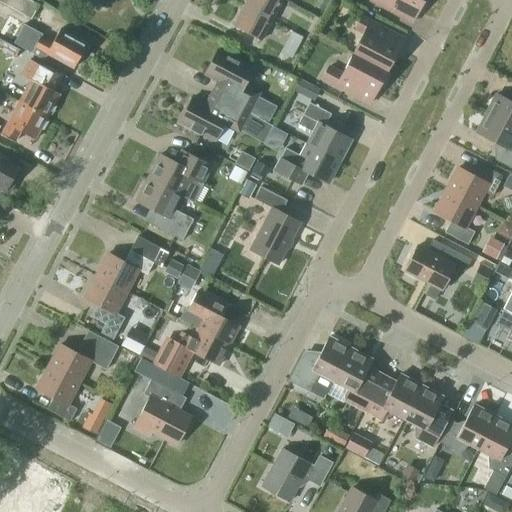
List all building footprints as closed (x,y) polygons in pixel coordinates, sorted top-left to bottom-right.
[(0,0),(0,1),(31,19),(39,4),(31,0),(0,0)] [(272,19),(282,0),(246,0),(245,4),(272,19)] [(330,0),(316,0),(314,5),(324,11),(330,0)] [(345,0),(332,0),(330,4),(340,10),(345,0)] [(412,23),(423,0),(370,0),(371,1),(412,23)] [(261,40),(272,19),(245,4),(233,25),(261,40)] [(22,23),(9,15),(0,31),(0,34),(12,41),(22,23)] [(387,71),(404,38),(362,17),(356,29),(364,33),(353,53),(387,71)] [(74,68),(87,43),(60,28),(52,44),(41,38),(43,34),(24,24),(14,43),(44,60),(48,53),(74,68)] [(292,31),(286,42),(298,48),(304,37),(292,31)] [(260,92),(245,84),(253,68),(218,49),(205,74),(218,81),(212,93),(249,112),(250,111),(257,96),(260,92)] [(369,104),(387,71),(353,53),(343,73),(329,67),(323,79),(369,104)] [(47,117),(60,94),(45,86),(52,73),(39,66),(20,101),(47,117)] [(309,84),(299,79),(293,90),(304,95),(309,84)] [(260,118),(249,112),(212,93),(206,104),(193,97),(180,122),(215,140),(223,125),(238,133),(240,129),(250,135),(260,118)] [(511,101),(497,94),(486,113),(511,126),(511,101)] [(269,121),(277,106),(257,96),(250,111),(269,121)] [(35,139),(47,117),(20,101),(0,137),(13,144),(20,131),(35,139)] [(340,161),(351,139),(325,125),(331,114),(309,103),(298,124),(314,132),(307,144),(340,161)] [(511,126),(486,113),(476,133),(502,146),(495,160),(511,168),(511,126)] [(328,183),(340,161),(307,144),(301,156),(286,148),(274,170),(296,181),(302,169),(328,183)] [(181,195),(181,196),(194,203),(213,165),(181,149),(175,161),(160,154),(148,177),(181,195)] [(240,152),(234,163),(247,170),(253,159),(240,152)] [(0,187),(9,193),(21,170),(6,162),(8,159),(0,154),(0,187)] [(264,178),(270,167),(257,160),(251,172),(264,178)] [(446,190),(476,205),(484,191),(493,196),(504,176),(480,164),(474,175),(458,167),(446,190)] [(174,209),(181,196),(181,195),(148,177),(136,201),(160,213),(154,225),(182,240),(193,219),(174,209)] [(257,184),(247,179),(239,194),(249,199),(257,184)] [(300,222),(287,215),(281,212),(287,200),(261,186),(254,199),(272,208),(250,249),(278,264),(300,222)] [(465,227),(476,205),(446,190),(435,212),(451,220),(445,232),(468,244),(475,231),(465,227)] [(511,235),(511,224),(504,221),(497,233),(510,239),(511,235)] [(147,275),(153,263),(161,267),(169,253),(137,236),(124,262),(108,253),(96,275),(126,291),(137,270),(147,275)] [(504,244),(489,236),(481,252),(496,259),(504,244)] [(464,272),(471,259),(433,240),(427,251),(417,246),(405,270),(443,289),(454,267),(464,272)] [(207,249),(194,242),(187,255),(200,262),(207,249)] [(511,257),(511,253),(506,251),(500,262),(508,266),(511,257)] [(184,266),(171,259),(164,272),(177,279),(184,266)] [(483,289),(493,269),(480,263),(470,282),(483,289)] [(200,271),(187,264),(177,283),(190,291),(200,271)] [(115,313),(126,291),(96,275),(84,298),(97,305),(91,316),(105,324),(101,333),(113,339),(124,317),(115,313)] [(197,328),(229,345),(239,326),(223,317),(228,306),(198,290),(187,310),(182,312),(178,319),(197,329),(197,328)] [(511,291),(502,310),(503,310),(511,314),(511,291)] [(497,309),(482,301),(471,321),(486,329),(497,309)] [(511,340),(511,314),(503,310),(496,324),(510,331),(507,338),(511,340)] [(195,353),(219,365),(229,345),(197,328),(197,329),(192,338),(182,332),(177,342),(166,336),(152,363),(181,379),(195,353)] [(145,344),(127,334),(121,346),(139,355),(145,344)] [(333,381),(351,348),(329,336),(316,361),(304,354),(306,351),(304,350),(289,379),(310,390),(319,373),(333,381)] [(111,342),(105,353),(82,341),(76,353),(60,344),(49,366),(79,382),(90,361),(106,370),(118,346),(111,342)] [(157,352),(145,346),(139,357),(151,363),(157,352)] [(368,367),(372,359),(351,348),(333,381),(344,387),(343,390),(344,400),(362,410),(382,374),(368,367)] [(67,404),(79,382),(49,366),(37,389),(53,397),(47,409),(70,421),(76,409),(67,404)] [(404,418),(421,385),(400,374),(396,381),(382,374),(363,410),(382,420),(390,415),(392,412),(404,418)] [(149,397),(133,428),(149,437),(152,431),(177,444),(191,418),(179,411),(186,397),(183,396),(151,379),(150,380),(143,394),(149,397)] [(421,385),(404,418),(415,424),(414,427),(414,437),(432,447),(444,425),(451,410),(439,404),(443,396),(421,385)] [(478,449),(495,416),(473,404),(462,426),(451,421),(440,443),(455,451),(465,445),(466,443),(478,449)] [(313,416),(306,413),(300,423),(307,427),(313,416)] [(90,414),(82,428),(95,434),(103,420),(93,415),(90,414)] [(511,435),(511,424),(495,416),(478,449),(489,455),(488,457),(488,468),(493,471),(484,488),(496,494),(511,463),(511,452),(505,449),(511,435)] [(338,429),(336,433),(327,428),(323,436),(343,448),(350,436),(338,429)] [(372,442),(353,432),(345,448),(364,458),(372,442)] [(282,449),(261,486),(289,501),(303,477),(319,486),(331,463),(319,456),(313,466),(282,449)] [(408,464),(402,475),(415,482),(420,471),(408,464)] [(427,468),(423,478),(434,484),(438,476),(434,471),(427,468)] [(331,491),(339,489),(341,486),(340,482),(333,478),(329,486),(331,491)] [(511,488),(507,486),(502,496),(511,500),(511,488)] [(383,511),(390,500),(377,494),(374,500),(352,488),(338,511),(383,511)] [(500,498),(487,492),(482,505),(490,508),(497,505),(500,498)]
